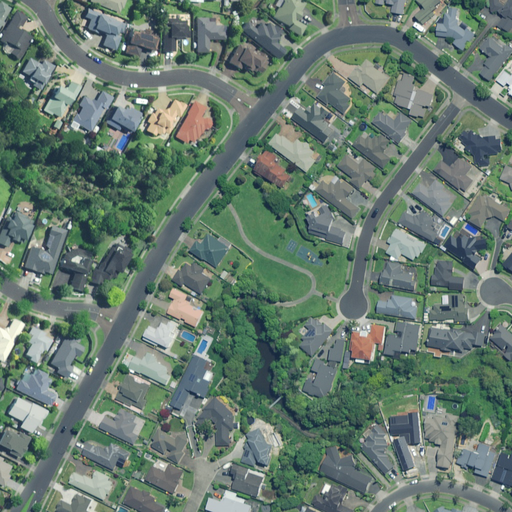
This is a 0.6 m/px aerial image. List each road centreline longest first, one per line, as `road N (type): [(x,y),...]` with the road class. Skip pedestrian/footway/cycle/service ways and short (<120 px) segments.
road 1 (tertiary): [(121,326),(166,237),(261,111)]
road 2 (residential): [(261,111),(204,79),(109,72),(80,56),(42,7)]
road 3 (residential): [(351,306),(375,209),(467,86)]
road 4 (tertiary): [(38,482),(121,326)]
road 5 (residential): [(503,511),(436,486),(404,491),(376,511)]
road 6 (tertiary): [(351,34),(391,36),(467,86)]
road 7 (residential): [(121,326),(36,302),(0,280)]
road 8 (tertiary): [(261,111),(324,42),(351,34)]
